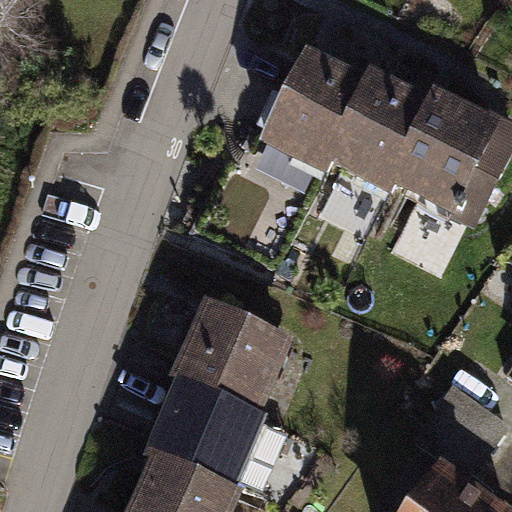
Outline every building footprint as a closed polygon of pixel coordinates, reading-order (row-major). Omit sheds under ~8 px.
[(328,174),(333,164),(367,96),(344,85),(307,66),(268,144),(328,174)] [(391,194),(396,184),(431,116),(410,105),(372,86),(367,96),(333,164),(391,194)] [(436,107),(431,116),(396,184),(471,221),(503,174),(511,157),(511,145),(473,126),(436,107)] [(182,390),(186,392),(253,421),(284,346),(213,316),(202,341),(182,390)] [(155,466),(161,469),(228,497),(259,424),(253,421),(186,392),(169,432),(155,466)] [(454,393),(435,420),(487,456),(506,430),(454,393)] [(435,420),(418,447),(464,479),(472,477),(487,456),(435,420)] [(227,511),(233,499),(228,497),(161,469),(150,496),(143,511),(227,511)] [(420,511),(484,511),(463,497),(442,482),(420,511)] [(473,483),(463,497),(484,511),(486,511),(496,499),(473,483)]
